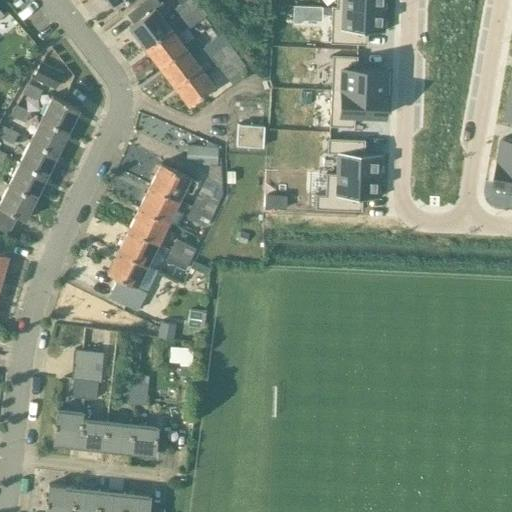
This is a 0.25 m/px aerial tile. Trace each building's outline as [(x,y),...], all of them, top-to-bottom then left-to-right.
[(143,46),(168,26),(161,17),(169,11),(161,0),(128,26),(143,46)] [(184,0),(174,7),(181,17),(202,2),(200,0),(184,0)] [(340,0),(340,6),(384,9),(384,0),(340,0)] [(181,17),(189,27),(210,12),(202,2),(181,17)] [(331,28),(330,41),(357,43),(366,43),(366,37),(367,29),(383,30),(383,25),(384,9),(340,6),(339,28),(331,28)] [(143,46),(158,65),(183,45),(168,26),(143,46)] [(203,46),(210,55),(227,42),(220,32),(203,46)] [(188,103),(213,84),(206,74),(218,65),(227,78),(245,65),(227,42),(210,55),(210,56),(199,65),(198,64),(173,84),(188,103)] [(158,65),(173,84),(198,64),(183,45),(158,65)] [(332,54),(331,67),(340,67),(339,90),(384,92),(385,69),(361,68),(356,68),(356,61),(356,55),(332,54)] [(23,95),(36,101),(44,85),(55,90),(62,74),(39,62),(31,79),(23,95)] [(329,112),(329,125),(353,126),(353,120),(354,113),(359,113),(383,114),(384,92),(339,90),(338,112),(329,112)] [(50,95),(39,118),(65,131),(77,108),(50,95)] [(10,115),(26,122),(31,111),(15,103),(10,115)] [(39,118),(28,140),(54,153),(65,131),(39,118)] [(235,146),(262,148),(263,126),(237,125),(235,146)] [(0,132),(0,137),(13,144),(18,133),(3,126),(0,132)] [(313,130),(284,129),(284,146),(312,147),(313,130)] [(328,137),(327,151),(336,152),(335,173),(378,175),(379,158),(379,153),(363,153),(364,145),(364,139),(328,137)] [(511,139),(504,138),(500,160),(511,162),(511,139)] [(217,144),(205,139),(205,143),(187,143),(187,155),(199,161),(216,161),(217,144)] [(17,162),(43,175),(54,153),(28,140),(17,162)] [(511,162),(500,160),(496,182),(511,185),(511,162)] [(6,183),(33,196),(43,175),(17,162),(6,183)] [(159,163),(148,186),(177,200),(182,189),(190,193),(196,181),(159,163)] [(207,178),(221,185),(220,163),(208,163),(207,178)] [(325,194),(325,208),(356,209),(361,209),(361,203),(361,196),(377,196),(378,189),(378,175),(335,173),(334,194),(325,194)] [(191,205),(190,206),(211,216),(222,194),(221,185),(207,178),(198,195),(196,194),(191,205)] [(0,195),(0,208),(21,219),(33,196),(6,183),(0,195)] [(137,208),(166,221),(177,200),(148,186),(137,208)] [(264,193),(264,207),(286,208),(286,194),(264,193)] [(211,216),(190,206),(186,217),(206,227),(211,216)] [(127,229),(156,243),(166,221),(137,208),(127,229)] [(117,251),(145,265),(156,243),(127,229),(117,251)] [(176,237),(170,249),(189,258),(195,246),(176,237)] [(165,260),(184,270),(190,259),(189,258),(170,249),(165,260)] [(117,279),(145,293),(157,270),(145,265),(117,251),(106,273),(117,279)] [(113,287),(108,296),(125,304),(137,310),(145,293),(117,279),(113,287)] [(174,324),(159,322),(159,326),(158,335),(172,337),(174,324)] [(185,361),(185,346),(170,346),(170,361),(185,361)] [(72,396),(84,397),(88,351),(74,350),(71,378),(74,378),(72,396)] [(84,397),(95,398),(96,381),(100,382),(103,352),(88,351),(84,397)] [(135,384),(123,382),(121,401),(133,403),(135,384)] [(147,385),(135,384),(133,403),(145,404),(147,385)] [(53,445),(78,447),(82,410),(57,407),(53,445)] [(78,447),(103,450),(106,420),(82,417),(83,410),(82,410),(78,447)] [(161,419),(158,451),(170,452),(173,420),(161,419)] [(103,450),(128,452),(131,422),(106,420),(103,450)] [(128,452),(153,455),(156,425),(131,422),(128,452)] [(71,511),(74,488),(49,485),(45,511),(71,511)] [(74,488),(71,511),(96,511),(99,491),(74,488)] [(121,511),(124,493),(99,491),(96,511),(121,511)] [(147,511),(149,496),(124,493),(121,511),(147,511)]
